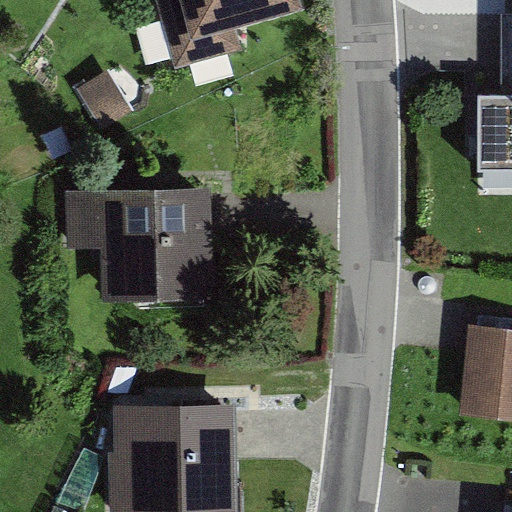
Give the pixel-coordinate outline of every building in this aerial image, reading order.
[(158,0),(179,72),(242,54),(237,34),(305,15),(300,0),(158,0)] [(136,116),(110,73),(80,91),(105,134),(136,116)] [(511,104),(480,104),(479,180),(511,180),(511,104)] [(216,191),(68,193),(68,253),(104,252),(105,305),(218,303),(216,191)] [(511,335),(471,332),(462,422),(511,426),(511,335)] [(241,511),(240,410),(116,413),(117,456),(109,456),(110,511),(241,511)]
